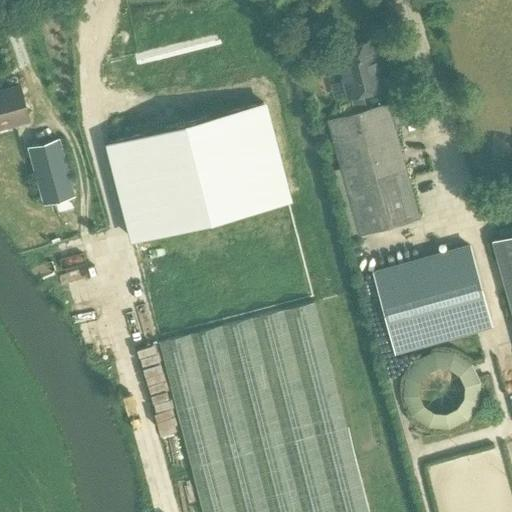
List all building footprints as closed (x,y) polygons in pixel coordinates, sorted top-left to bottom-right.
[(363,92),(384,86),(371,39),(336,49),(341,66),(339,70),(340,76),(344,78),(349,95),(351,95),(355,110),(328,118),(359,233),(419,217),(388,101),(367,107),(363,92)] [(0,127),(29,119),(19,85),(0,89),(0,127)] [(366,511),(313,301),(287,200),(263,103),(107,143),(132,240),(157,340),(201,511),(366,511)] [(44,203),(75,195),(59,137),(28,146),(44,203)] [(511,234),(493,240),(511,310),(511,234)] [(395,349),(492,322),(470,245),(374,272),(395,349)]
